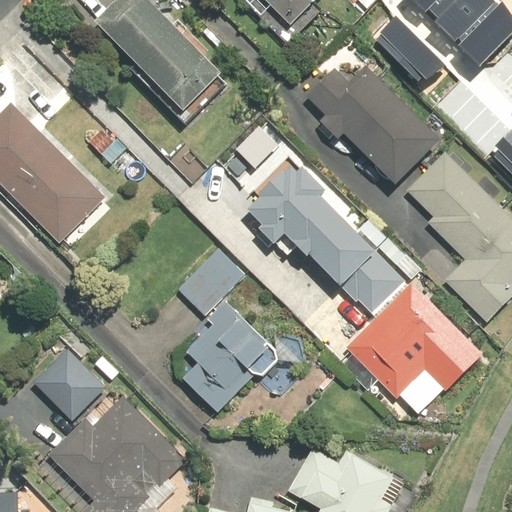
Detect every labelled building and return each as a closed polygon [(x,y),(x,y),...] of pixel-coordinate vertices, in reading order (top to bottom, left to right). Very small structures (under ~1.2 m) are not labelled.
[(159,0),(129,0),(106,23),(196,112),(234,74),(159,0)] [(275,0),(302,27),(328,0),(275,0)] [(360,0),(359,2),(373,15),(386,0),(360,0)] [(412,0),(425,12),(430,8),(434,14),(446,0),(412,0)] [(446,0),(434,14),(437,17),(433,21),(455,42),(457,39),(494,2),(492,0),(446,0)] [(498,5),(494,2),(457,39),(462,42),(459,46),(480,66),(511,32),(511,16),(503,1),(498,5)] [(382,33),(377,40),(419,80),(423,76),(427,79),(444,66),(396,17),(381,32),(382,33)] [(342,69),(314,98),(333,116),(322,127),(334,138),(340,132),(348,140),(354,134),(408,186),(452,141),(374,65),(357,83),(342,69)] [(17,104),(0,120),(0,177),(67,244),(112,199),(17,104)] [(236,150),(255,169),(278,145),(258,127),(236,150)] [(500,148),(494,156),(511,173),(511,129),(497,146),(500,148)] [(109,130),(94,143),(117,168),(134,152),(123,139),(119,142),(109,130)] [(511,212),(451,153),(412,192),(439,218),(434,224),(471,261),(450,282),(494,324),(511,305),(511,212)] [(262,196),(248,209),(264,224),(253,235),(266,246),(273,240),(286,254),(295,245),(306,254),(310,251),(340,280),(337,283),(355,301),(357,298),(370,312),(405,280),(379,252),(380,251),(326,195),(330,190),(306,165),(300,171),(294,165),(288,170),(286,169),(260,194),(262,196)] [(225,249),(183,290),(211,317),(252,276),(225,249)] [(418,283),(352,349),(403,399),(431,371),(454,394),(491,356),(418,283)] [(276,345),(233,302),(215,320),(221,326),(194,353),(206,364),(190,380),(225,414),(264,375),(271,382),(267,386),(278,396),(310,364),(283,338),(276,345)] [(68,345),(36,375),(74,416),(106,386),(68,345)] [(92,419),(55,456),(101,502),(90,511),(142,511),(155,499),(152,496),(163,485),(166,488),(193,462),(129,398),(99,427),(92,419)] [(344,464),(318,449),(294,492),(330,511),(393,511),(396,508),(389,504),(403,479),(352,451),(344,464)] [(0,511),(20,511),(20,493),(0,493),(0,511)] [(254,511),(225,511),(214,510),(213,511),(291,511),(279,509),(280,503),(257,498),(254,511)]
